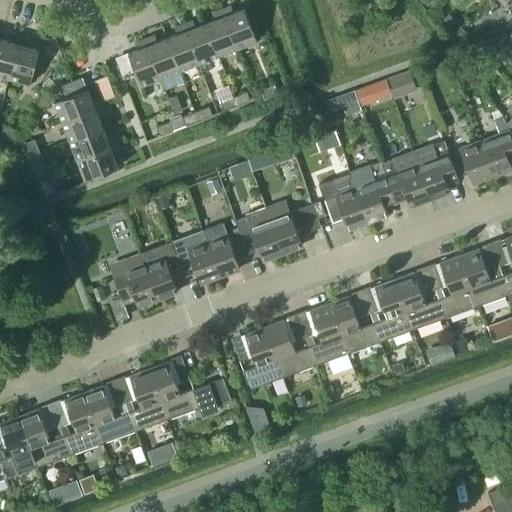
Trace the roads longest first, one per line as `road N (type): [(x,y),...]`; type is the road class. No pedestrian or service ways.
road 1 (residential): [(0,385),(511,201)]
road 2 (residential): [(44,0),(87,11),(108,27),(203,0)]
